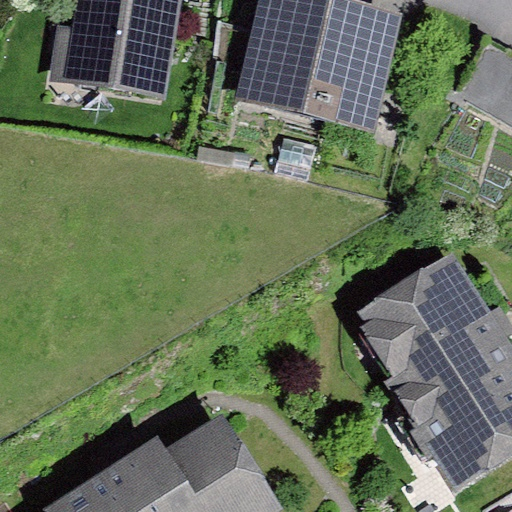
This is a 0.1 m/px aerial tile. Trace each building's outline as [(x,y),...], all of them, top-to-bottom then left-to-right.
[(78,0),(74,30),(59,28),(50,84),(165,102),(181,0),(78,0)] [(403,19),(322,0),(259,0),(236,102),(376,135),(403,19)] [(511,53),(486,39),(456,96),(511,127),(511,53)] [(456,259),(354,323),(459,491),(511,457),(511,348),(498,326),(456,259)] [(281,511),(223,420),(166,456),(158,444),(50,511),(281,511)]
